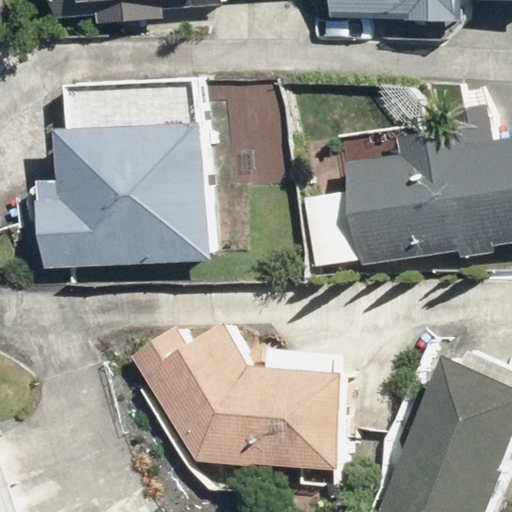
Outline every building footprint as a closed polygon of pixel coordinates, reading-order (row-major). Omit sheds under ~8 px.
[(350,0),(349,15),(486,22),(486,0),(350,0)] [(39,265),(209,262),(205,80),(61,83),(63,172),(38,173),(39,265)] [(370,181),(320,188),(330,260),(511,235),(511,114),(452,122),(455,146),(367,158),(370,181)] [(252,363),(222,323),(188,343),(178,328),(131,356),(196,460),(334,467),(337,375),(252,363)] [(480,511),(511,439),(511,386),(445,358),(378,511),(480,511)] [(21,511),(0,448),(0,511),(21,511)]
